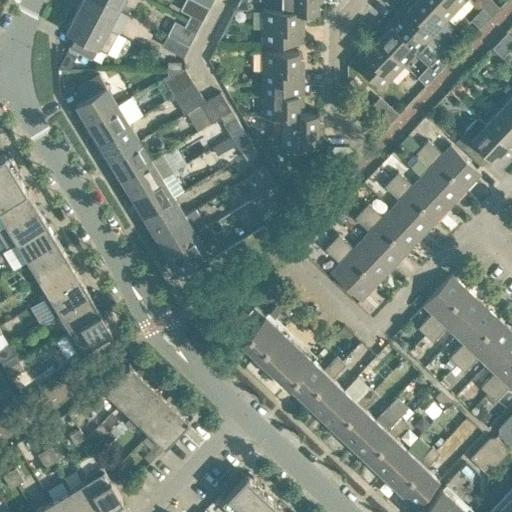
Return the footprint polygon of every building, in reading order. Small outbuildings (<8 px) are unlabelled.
[(118,7),(104,0),(81,0),(76,9),(108,26),(118,7)] [(199,25),(209,6),(198,0),(184,0),(180,8),(191,13),(188,19),(199,25)] [(269,0),(270,8),(281,8),(281,9),(298,9),(298,11),(317,11),(317,0),(269,0)] [(404,3),(395,12),(425,40),(438,53),(439,53),(448,43),(435,30),(447,17),(428,0),(413,0),(407,6),(404,3)] [(428,0),(447,17),(462,0),(428,0)] [(478,0),(477,2),(490,14),(491,15),(499,7),(491,0),(478,0)] [(298,27),(298,11),(298,9),(281,9),(281,8),(270,8),(262,8),(262,41),(302,41),(302,27),(298,27)] [(107,27),(108,26),(76,9),(66,29),(75,34),(69,45),(92,57),(97,46),(107,51),(117,32),(107,27)] [(390,24),(378,38),(404,63),(416,50),(429,63),(431,61),(439,69),(447,61),(446,60),(439,53),(438,53),(425,40),(395,12),(387,21),(390,24)] [(189,45),(199,25),(188,19),(185,25),(175,19),(167,33),(189,45)] [(404,63),(378,38),(365,52),(361,48),(352,58),(382,87),(404,63)] [(262,49),(261,81),(302,81),(302,69),(298,69),(298,49),(262,49)] [(70,67),(76,54),(67,50),(58,66),(70,67)] [(180,67),(180,66),(167,66),(168,73),(163,76),(173,93),(194,81),(185,67),(180,67)] [(75,102),(87,121),(117,102),(99,72),(77,86),(84,97),(75,102)] [(205,99),(194,81),(173,93),(184,112),(200,103),(205,99)] [(302,94),(302,81),(261,81),(261,114),(281,114),(281,113),(298,113),(298,112),(298,94),(302,94)] [(232,108),(221,90),(205,99),(200,103),(211,121),(221,115),(220,115),(232,108)] [(128,121),(117,102),(87,121),(98,140),(128,121)] [(511,110),(504,102),(485,122),(511,147),(511,110)] [(224,121),(235,115),(235,114),(232,108),(220,115),(221,115),(224,121)] [(317,112),(298,112),(298,113),(281,113),(281,114),(281,145),(322,145),(322,132),(317,132),(317,112)] [(511,151),(511,147),(485,122),(478,116),(455,141),(481,165),(490,155),(500,165),(511,151)] [(109,158),(140,139),(128,121),(98,140),(109,158)] [(427,138),(421,145),(466,187),(481,171),(451,143),(442,152),(427,138)] [(151,158),(140,139),(109,158),(120,177),(151,158)] [(242,152),(254,146),(250,140),(239,147),(242,152)] [(466,187),(421,145),(414,153),(428,167),(421,175),(451,203),(466,187)] [(257,151),(254,146),(242,152),(246,158),(257,151)] [(14,167),(17,164),(8,150),(0,154),(0,205),(27,189),(14,167)] [(161,152),(151,158),(120,177),(131,195),(172,170),(161,152)] [(172,170),(131,195),(143,213),(173,195),(183,189),(172,170)] [(451,203),(421,175),(412,184),(398,170),(391,177),(436,219),(451,203)] [(265,189),(276,182),(273,177),(262,183),(265,189)] [(436,219),(391,177),(384,184),(398,198),(390,206),(421,235),(436,219)] [(269,195),(279,188),(276,182),(265,189),(269,195)] [(0,213),(7,225),(37,206),(27,189),(0,205),(0,213)] [(184,213),(173,195),(143,213),(154,232),(184,213)] [(421,235),(390,206),(382,215),(368,201),(361,208),(406,251),(421,235)] [(17,242),(48,224),(37,206),(7,225),(17,242)] [(165,250),(207,225),(196,206),(184,213),(154,232),(165,250)] [(406,251),(361,208),(354,216),(369,229),(361,238),(391,266),(406,251)] [(17,242),(3,251),(14,268),(28,260),(58,241),(48,224),(17,242)] [(219,244),(207,225),(165,250),(176,269),(219,244)] [(391,266),(361,238),(353,246),(339,232),(331,240),(376,282),(391,266)] [(376,282),(331,240),(325,247),(339,261),(331,270),(361,298),(376,282)] [(38,277),(69,258),(58,241),(28,260),(38,277)] [(49,294),(79,276),(69,258),(38,277),(49,294)] [(425,332),(467,287),(451,272),(423,302),(432,311),(418,325),(425,332)] [(90,293),(79,276),(49,294),(59,312),(90,293)] [(274,313),(285,302),(269,287),(231,328),(251,347),(275,322),(266,313),(269,309),(274,313)] [(454,333),(483,302),(467,287),(425,332),(433,339),(446,325),(454,333)] [(70,329),(100,310),(90,293),(59,312),(69,328),(70,329)] [(456,362),(499,318),(483,302),(454,333),(463,341),(449,355),(456,362)] [(111,328),(100,310),(70,329),(69,328),(65,330),(76,349),(111,328)] [(486,363),(511,335),(511,330),(499,318),(456,362),(464,369),(478,355),(486,363)] [(271,367),(296,341),(275,322),(251,347),(271,367)] [(488,392),(511,367),(511,335),(486,363),(494,371),(481,385),(488,392)] [(292,386),(316,361),(296,341),(271,367),(292,386)] [(6,368),(19,360),(15,353),(2,360),(6,368)] [(325,368),(316,361),(292,386),(312,406),(336,380),(333,377),(346,363),(337,355),(325,368)] [(24,368),(19,360),(6,368),(11,375),(24,368)] [(120,403),(148,373),(143,368),(139,371),(129,362),(98,395),(102,399),(108,392),(120,403)] [(511,387),(511,367),(488,392),(495,399),(509,384),(511,387)] [(128,424),(159,391),(150,382),(153,378),(148,373),(120,403),(131,414),(124,420),(128,424)] [(357,400),(356,399),(336,380),(312,406),(333,425),(357,400)] [(377,392),(370,386),(369,385),(356,399),(357,400),(333,425),(353,444),(378,419),(364,406),(377,392)] [(7,386),(0,390),(0,409),(16,399),(7,386)] [(149,431),(177,401),(172,396),(169,400),(159,391),(128,424),(131,427),(137,420),(149,431)] [(158,452),(189,419),(179,409),(182,406),(177,401),(149,431),(160,442),(154,448),(158,452)] [(511,441),(511,411),(499,425),(499,432),(510,442),(511,441)] [(374,464),(398,438),(396,436),(409,422),(401,414),(388,428),(378,419),(353,444),(374,464)] [(75,443),(86,437),(80,426),(69,432),(75,443)] [(496,435),(490,435),(470,455),(488,472),(507,452),(507,446),(496,435)] [(419,458),(398,438),(374,464),(394,483),(419,458)] [(51,444),(44,448),(52,461),(59,457),(51,444)] [(439,477),(427,465),(440,451),(432,444),(419,458),(394,483),(415,503),(439,477)] [(52,461),(44,448),(37,452),(45,465),(52,461)] [(82,474),(85,478),(86,478),(105,509),(123,498),(101,463),(82,474)] [(16,465),(9,469),(17,482),(24,478),(16,465)] [(17,482),(9,469),(3,473),(11,486),(17,482)] [(261,481),(249,471),(249,470),(221,499),(234,511),(266,511),(276,502),(261,488),(258,485),(261,481)] [(86,478),(85,478),(68,488),(82,511),(98,511),(105,509),(86,478)] [(466,511),(468,510),(442,486),(442,485),(418,511),(466,511)] [(82,511),(68,488),(51,499),(58,511),(82,511)] [(511,511),(511,492),(493,511),(511,511)] [(58,511),(51,499),(33,509),(35,511),(58,511)] [(286,511),(276,502),(266,511),(286,511)]
